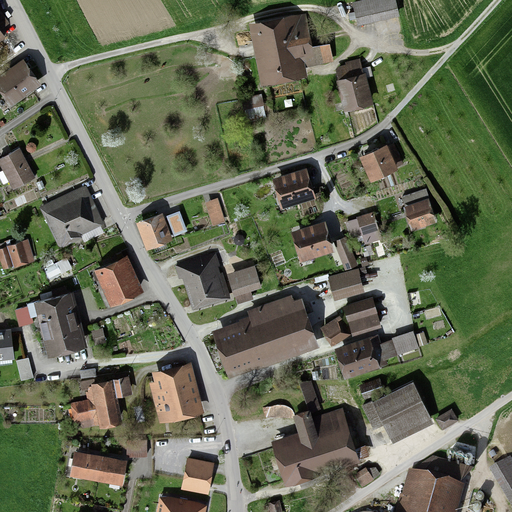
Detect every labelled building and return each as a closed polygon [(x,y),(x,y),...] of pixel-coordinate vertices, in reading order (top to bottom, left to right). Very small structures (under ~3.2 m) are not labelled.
[(357,8),(360,22),(395,15),(392,1),(357,8)] [(262,23),(272,76),(298,71),(296,63),(330,57),(328,43),(308,47),(302,16),(262,23)] [(355,67),(343,70),(352,106),(364,103),(355,67)] [(0,86),(11,102),(37,84),(26,68),(0,86)] [(260,93),(242,97),(244,108),(262,105),(260,93)] [(399,164),(392,148),(367,158),(374,174),(399,164)] [(16,184),(31,176),(18,150),(2,157),(16,184)] [(287,201),(311,193),(305,177),(281,184),(287,201)] [(47,208),(55,222),(88,206),(81,192),(47,208)] [(96,222),(88,206),(55,222),(63,239),(96,222)] [(414,211),(417,222),(429,219),(427,208),(414,211)] [(364,232),(378,227),(372,212),(359,217),(364,232)] [(147,226),(153,242),(183,230),(177,214),(147,226)] [(307,255),(328,248),(323,232),(302,238),(307,255)] [(355,263),(345,237),(335,241),(345,267),(355,263)] [(1,251),(6,265),(31,257),(27,243),(1,251)] [(205,259),(188,265),(200,304),(217,299),(205,259)] [(113,298),(136,289),(126,263),(104,272),(113,298)] [(358,270),(330,279),(335,295),(363,286),(358,270)] [(234,280),(237,293),(251,289),(259,287),(255,274),(234,280)] [(254,301),(251,289),(237,293),(241,305),(254,301)] [(50,347),(79,342),(70,296),(41,302),(50,347)] [(346,309),(350,321),(376,313),(373,301),(346,309)] [(344,321),(337,311),(319,324),(326,334),(344,321)] [(230,364),(311,339),(302,312),(221,338),(230,364)] [(380,323),(376,313),(350,321),(353,331),(380,323)] [(102,328),(93,330),(94,339),(104,338),(102,328)] [(0,358),(13,357),(10,330),(0,331),(0,358)] [(394,340),(399,352),(416,346),(412,333),(394,340)] [(389,337),(341,352),(346,369),(395,354),(389,337)] [(32,376),(28,358),(18,361),(22,378),(32,376)] [(184,366),(156,373),(166,416),(194,409),(184,366)] [(94,367),(79,369),(80,377),(95,375),(94,367)] [(378,379),(360,385),(364,395),(382,389),(378,379)] [(431,414),(414,384),(366,410),(383,440),(431,414)] [(96,425),(118,420),(110,386),(88,391),(96,425)] [(296,405),(266,403),(265,414),(295,416),(296,405)] [(452,409),(436,418),(442,426),(457,417),(452,409)] [(289,475),(357,455),(345,412),(305,423),(310,438),(281,447),(289,475)] [(449,457),(450,457),(451,457),(453,456),(454,456),(455,454),(455,453),(455,452),(454,450),(453,449),(452,449),(451,448),(449,449),(448,449),(447,450),(446,452),(446,453),(447,455),(448,456),(449,457)] [(458,459),(459,459),(460,459),(462,458),(463,458),(463,456),(464,455),(464,454),(463,453),(462,451),(461,451),(459,451),(458,451),(457,451),(456,453),(455,454),(455,455),(456,457),(456,458),(458,459)] [(467,461),(468,461),(470,461),(471,461),(472,460),(473,459),(473,457),(473,456),(472,455),(471,454),(470,453),(469,453),(467,453),(466,454),(465,455),(465,456),(465,458),(465,459),(466,460),(467,461)] [(98,477),(101,459),(78,455),(75,473),(98,477)] [(511,462),(509,458),(493,467),(511,499),(511,462)] [(101,459),(98,477),(122,481),(125,463),(101,459)] [(189,459),(183,486),(207,491),(213,463),(189,459)] [(446,511),(453,488),(414,478),(404,511),(446,511)] [(167,497),(158,495),(154,511),(196,511),(197,511),(183,508),(185,500),(167,496),(167,497)]
